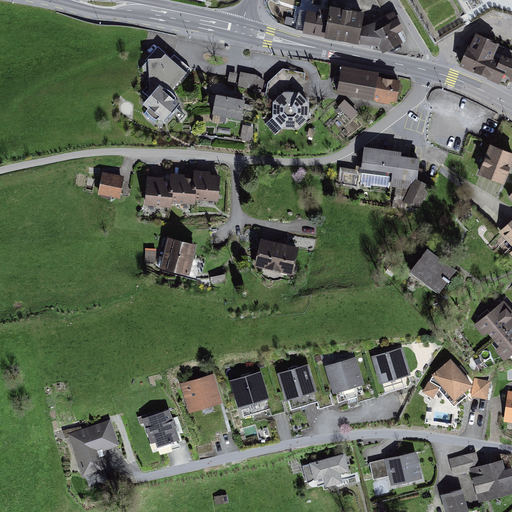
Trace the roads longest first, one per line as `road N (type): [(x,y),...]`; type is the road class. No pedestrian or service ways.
road 1 (unclassified): [(424,69),(400,110),(332,159),(134,151),(0,172)]
road 2 (residential): [(511,450),(356,435),(138,478)]
road 3 (primary): [(424,69),(240,29)]
road 4 (primary): [(240,29),(78,0)]
